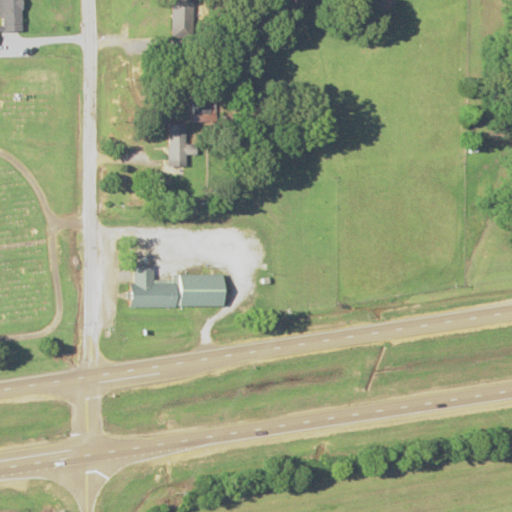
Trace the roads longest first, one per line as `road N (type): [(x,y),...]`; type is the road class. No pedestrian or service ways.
road 1 (trunk): [(0,473),(511,393)]
road 2 (trunk): [(511,309),(0,388)]
road 3 (residential): [(88,461),(89,0)]
